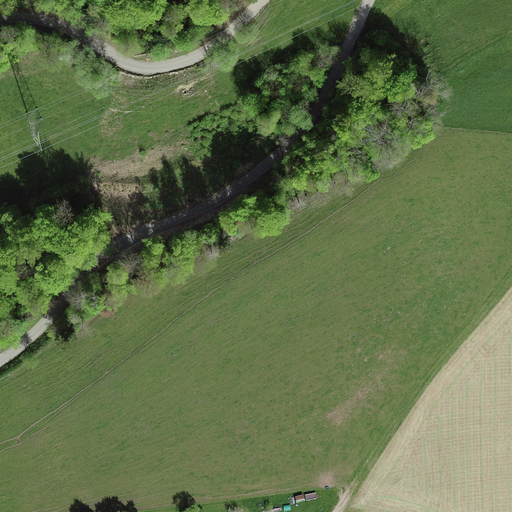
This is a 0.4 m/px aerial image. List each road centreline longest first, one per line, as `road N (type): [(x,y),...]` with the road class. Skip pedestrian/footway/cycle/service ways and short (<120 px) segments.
road 1 (residential): [(367,0),(327,86),(294,125),(203,198),(103,249),(37,327),(0,354)]
road 2 (residential): [(0,13),(45,13),(132,59),(158,62),(207,45),(257,0)]
road 3 (track): [(441,366),(348,501)]
